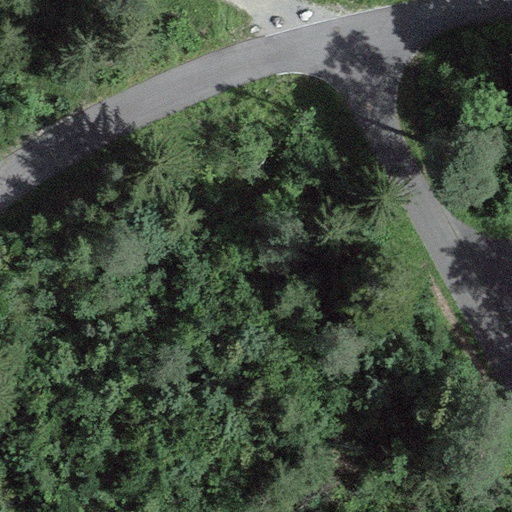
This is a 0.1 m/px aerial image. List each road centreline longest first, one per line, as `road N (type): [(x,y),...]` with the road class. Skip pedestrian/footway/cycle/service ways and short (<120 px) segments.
road 1 (track): [(0,190),(339,35),(511,1)]
road 2 (track): [(339,35),(511,382)]
